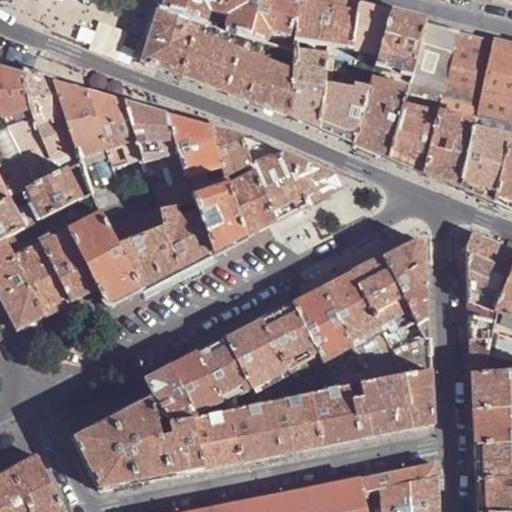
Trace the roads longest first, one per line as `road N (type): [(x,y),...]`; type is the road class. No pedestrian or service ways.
road 1 (tertiary): [(0,26),(421,193)]
road 2 (tertiary): [(29,399),(421,193)]
road 3 (residential): [(448,444),(94,506)]
road 4 (residential): [(439,199),(448,444)]
road 5 (residential): [(94,506),(29,399)]
